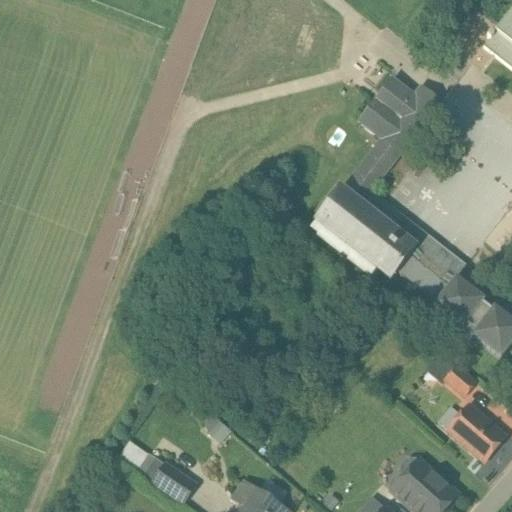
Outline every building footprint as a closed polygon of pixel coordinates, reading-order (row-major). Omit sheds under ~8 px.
[(511,14),(493,38),(490,36),(487,40),(490,43),(484,50),(511,71),(511,14)] [(416,250),(362,208),(441,105),(421,89),(408,106),(406,105),(405,106),(390,94),(364,127),(382,141),(343,192),(335,187),(320,207),(326,211),(315,225),(390,284),(398,274),(436,303),(435,305),(437,306),(434,309),(461,330),(456,337),(469,347),(474,341),(501,362),(511,347),(511,324),(495,311),(492,314),(482,306),(485,303),(456,281),(449,289),(410,259),(416,250)] [(475,386),(456,371),(446,383),(464,399),(475,386)] [(506,440),(469,409),(448,433),(485,464),(506,440)] [(443,511),(456,498),(416,462),(407,462),(400,470),(401,479),(404,482),(393,494),(412,511),(443,511)] [(195,487),(166,467),(153,486),(183,506),(195,487)] [(283,511),(243,485),(233,500),(245,508),(241,511),(283,511)]
